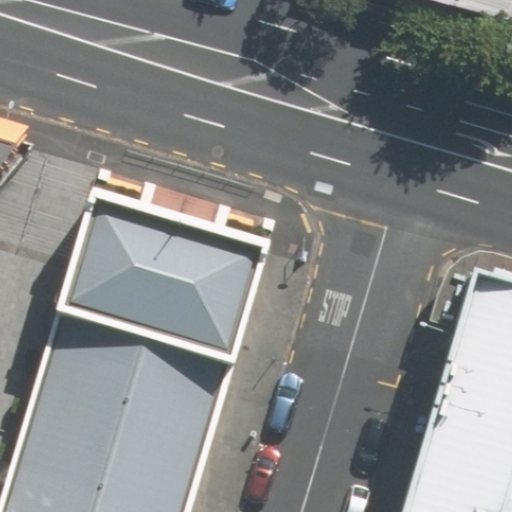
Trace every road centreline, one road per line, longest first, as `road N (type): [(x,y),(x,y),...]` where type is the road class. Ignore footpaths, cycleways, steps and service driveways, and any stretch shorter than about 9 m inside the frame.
road 1 (residential): [(299,511),(412,133)]
road 2 (primary): [(412,133),(64,23)]
